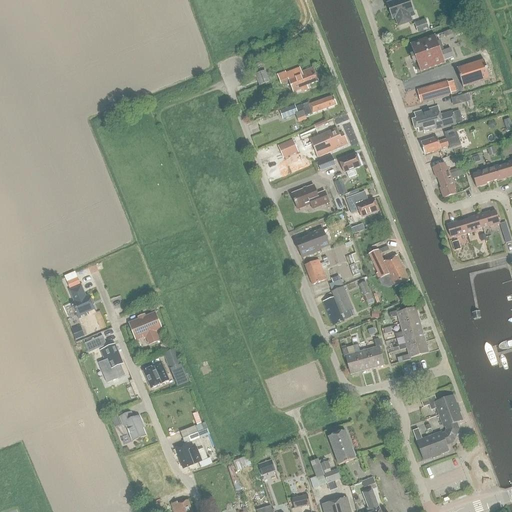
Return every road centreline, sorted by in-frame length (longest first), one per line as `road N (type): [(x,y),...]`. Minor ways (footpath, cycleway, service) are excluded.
road 1 (residential): [(390,384),(356,391),(344,383),(231,90),(232,68)]
road 2 (residential): [(511,225),(498,197),(452,208),(436,203),(363,0)]
road 3 (residential): [(198,511),(92,273)]
road 4 (residential): [(390,384),(429,511)]
